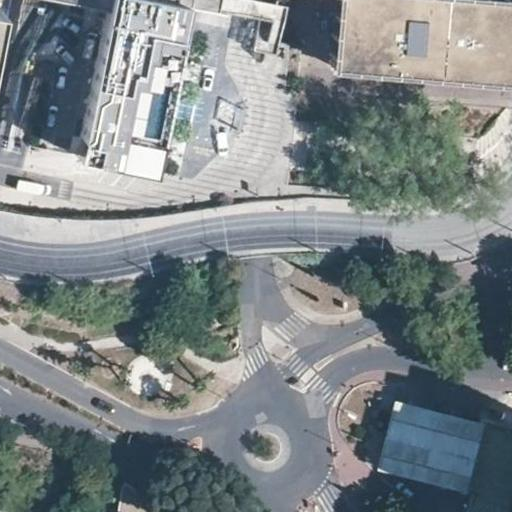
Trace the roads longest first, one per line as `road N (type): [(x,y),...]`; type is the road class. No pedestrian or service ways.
road 1 (tertiary): [(0,175),(133,199),(188,196),(232,177),(261,150),(269,113),(240,62),(246,0)]
road 2 (tertiary): [(254,272),(252,131),(229,49),(230,0)]
road 3 (tertiary): [(228,423),(154,429),(0,349)]
road 4 (tertiary): [(6,404),(146,457),(220,454)]
road 5 (tertiary): [(296,415),(341,371),(364,361),(486,370)]
road 6 (tertiary): [(492,297),(442,299),(355,335)]
road 7 (tertiary): [(355,335),(324,342),(277,320),(254,272)]
road 8 (tertiary): [(259,404),(248,324),(254,272)]
